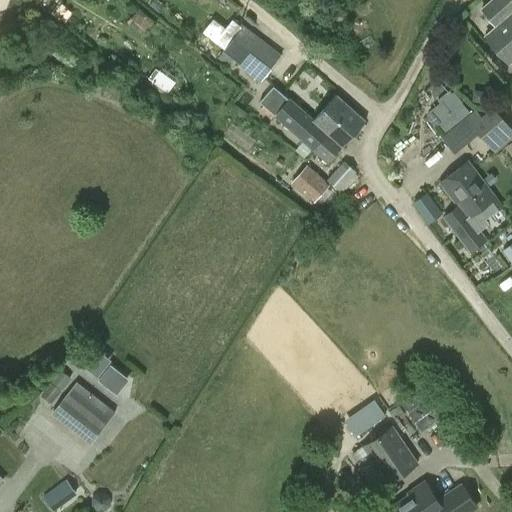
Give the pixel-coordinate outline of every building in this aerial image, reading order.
[(511,0),(489,0),(480,8),(495,26),(484,35),(509,63),(511,60),(511,0)] [(134,8),(126,18),(144,31),(151,21),(134,8)] [(232,66),(235,61),(260,81),(282,54),(243,24),(242,25),(233,18),(213,44),(222,51),(218,56),(232,66)] [(155,69),(148,78),(152,81),(151,83),(165,93),(173,82),(155,69)] [(311,119),(289,99),(276,89),(262,105),(269,112),(266,116),(273,122),(277,117),(328,162),(365,120),(335,93),(311,119)] [(442,132),(467,109),(458,100),(447,110),(437,100),(424,112),(442,132)] [(482,117),(475,109),(468,114),(442,137),(452,149),(459,149),(478,133),(495,153),(511,139),(511,138),(511,127),(493,106),(482,117)] [(343,160),(326,180),(339,191),(355,172),(343,160)] [(502,207),(494,196),(474,170),(467,161),(440,182),(458,206),(444,217),(462,241),(488,222),(486,220),(502,207)] [(293,183),(314,202),(328,186),(307,167),(293,183)] [(428,223),(441,212),(426,192),(413,203),(428,223)] [(111,393),(124,376),(91,353),(79,370),(111,393)] [(76,383),(52,414),(90,444),(105,425),(99,420),(108,408),(76,383)] [(421,388),(401,402),(422,431),(441,417),(421,388)] [(419,464),(392,425),(361,446),(388,486),(419,464)] [(48,511),(73,494),(62,479),(38,495),(48,511)] [(462,482),(434,499),(423,482),(407,493),(408,495),(383,511),(470,511),(477,507),(462,482)]
